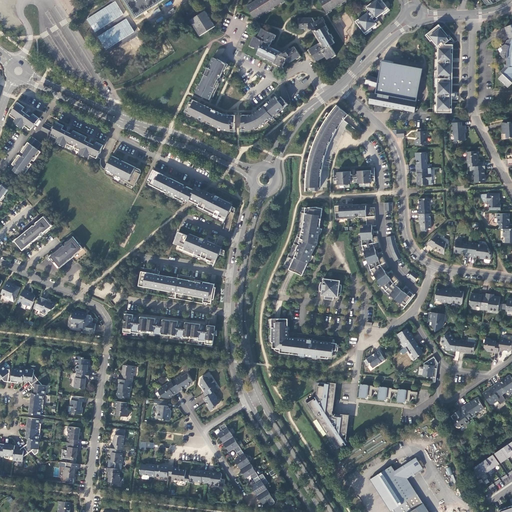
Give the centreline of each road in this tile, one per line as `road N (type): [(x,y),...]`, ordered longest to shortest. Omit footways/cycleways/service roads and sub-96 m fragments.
road 1 (tertiary): [(256,188),(234,274),(234,360),(249,402),(321,511)]
road 2 (tertiary): [(330,511),(245,362),(242,270),(265,191)]
road 3 (residential): [(0,262),(96,305),(106,318),(86,511)]
road 4 (secondary): [(22,77),(252,178)]
road 5 (secondary): [(256,170),(27,71)]
road 6 (residential): [(338,84),(395,146),(408,240),(432,265)]
road 7 (residential): [(511,190),(472,112),(472,14)]
road 8 (residential): [(412,312),(453,370),(486,375),(511,358)]
